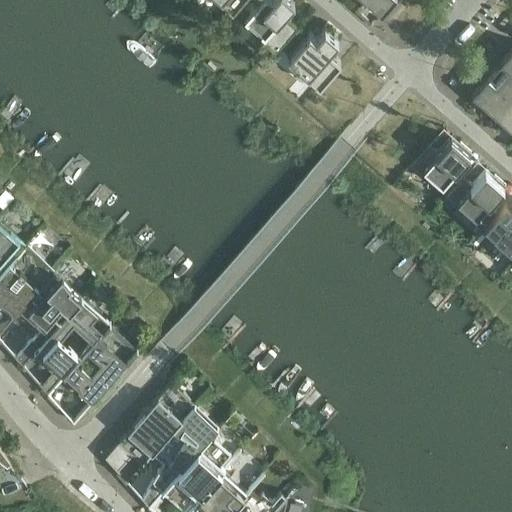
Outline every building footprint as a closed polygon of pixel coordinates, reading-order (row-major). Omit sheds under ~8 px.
[(240,0),(221,0),(233,9),(240,0)] [(298,23),(285,12),(295,0),(294,0),(259,0),(244,17),(263,33),(261,35),(276,48),(298,23)] [(365,0),(382,14),(394,0),(365,0)] [(341,61),(328,50),(339,39),(325,27),(316,36),(309,30),(288,55),(307,71),(305,73),(319,86),(341,61)] [(489,108),(511,81),(511,48),(472,94),(489,108)] [(511,112),(511,81),(489,108),(504,122),(511,112)] [(443,185),(472,152),(460,142),(459,143),(451,137),(438,151),(429,143),(411,164),(413,165),(421,171),(420,172),(424,175),(425,175),(439,187),(442,184),(443,185)] [(477,217),(506,184),(495,174),(493,176),(485,169),(472,184),(463,176),(445,196),(447,198),(447,197),(455,204),(454,204),(458,208),(459,207),(473,220),(476,217),(477,217)] [(511,248),(511,210),(508,215),(499,207),(484,224),(486,225),(494,231),(493,232),(511,248)] [(0,272),(26,243),(0,219),(0,272)] [(19,308),(46,278),(53,270),(55,268),(27,242),(26,243),(0,272),(0,306),(6,303),(15,313),(19,308)] [(34,350),(81,296),(82,295),(53,270),(46,278),(19,308),(20,309),(11,320),(32,338),(16,356),(22,363),(34,350)] [(63,374),(109,321),(81,296),(34,350),(55,368),(40,384),(48,392),(63,374)] [(0,330),(11,318),(11,317),(0,322),(0,330)] [(93,400),(138,348),(110,321),(109,321),(63,374),(64,375),(67,373),(80,384),(78,386),(93,400)] [(152,452),(195,403),(172,380),(105,456),(118,470),(130,455),(140,464),(151,452),(152,452)] [(149,505),(218,426),(195,403),(152,452),(152,453),(153,452),(163,461),(143,498),(149,505)] [(222,471),(221,470),(224,466),(222,463),(231,452),(212,435),(219,427),(218,426),(149,505),(150,506),(163,490),(182,508),(192,497),(195,499),(187,509),(190,511),(228,511),(250,488),(249,487),(246,491),(223,470),(222,471)] [(12,464),(0,447),(0,460),(7,467),(10,464),(11,465),(12,464)] [(271,511),(286,496),(281,492),(272,502),(263,494),(261,497),(250,488),(228,511),(271,511)] [(159,496),(151,505),(154,508),(162,499),(159,496)] [(283,511),(288,497),(286,496),(271,511),(283,511)]
